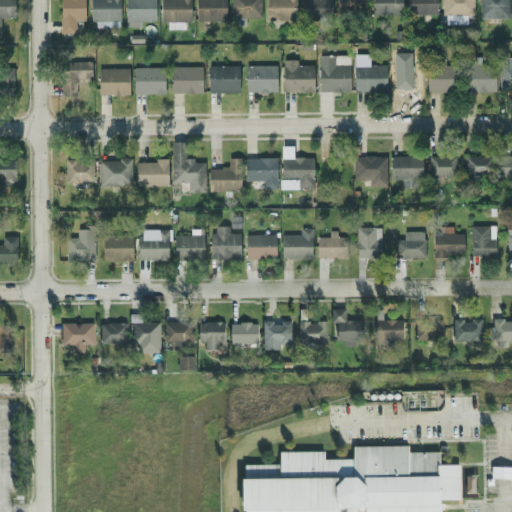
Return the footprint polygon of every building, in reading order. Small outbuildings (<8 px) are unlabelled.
[(14,0),(0,0),(0,17),(14,17),(14,0)] [(84,19),(84,0),(59,0),(60,33),(75,33),(75,20),(84,19)] [(90,0),(90,20),(97,20),(97,27),(119,27),(119,0),(90,0)] [(154,0),(125,0),(125,26),(140,26),(140,20),(154,20),(154,0)] [(161,0),(162,29),(189,28),(189,0),(161,0)] [(225,20),(225,0),(195,0),(195,21),(225,20)] [(230,0),(230,17),(260,18),(260,0),(230,0)] [(265,0),(265,19),(296,18),(295,0),(265,0)] [(330,0),(301,0),(301,19),(331,18),(330,0)] [(336,0),(337,13),(366,13),(365,0),(336,0)] [(401,0),(370,0),(371,15),(402,14),(401,0)] [(406,0),(406,14),(436,14),(436,0),(406,0)] [(473,0),(441,0),(441,15),(473,14),(473,0)] [(479,0),(479,18),(508,18),(508,0),(479,0)] [(349,55),(318,55),(317,91),(349,91),(349,55)] [(498,90),(511,90),(511,56),(506,56),(506,66),(498,65),(498,90)] [(313,65),(296,64),(296,59),(282,59),(281,91),(312,92),(313,65)] [(389,64),(390,92),(422,91),(421,64),(408,65),(408,59),(398,59),(398,64),(389,64)] [(91,78),(90,62),(62,62),(63,96),(76,95),(76,79),(91,78)] [(385,65),(354,64),(353,91),(385,91),(385,65)] [(238,92),(238,65),(207,65),(208,93),(238,92)] [(276,65),(245,65),(245,92),(276,92),(276,65)] [(426,91),(453,92),(454,65),(427,65),(426,91)] [(493,91),(494,65),(465,65),(465,91),(493,91)] [(201,66),(170,66),(170,93),(201,93),(201,66)] [(163,94),(164,68),(133,67),(132,93),(163,94)] [(12,68),(0,68),(0,94),(13,94),(12,68)] [(128,68),(98,68),(98,95),(128,95),(128,68)] [(171,183),(186,183),(187,192),(204,192),(203,161),(192,162),(192,157),(184,158),(184,141),(170,141),(171,183)] [(313,157),(292,157),(292,146),(281,146),(280,180),(296,180),(296,187),(312,187),(313,157)] [(389,155),(389,179),(402,179),(401,187),(421,187),(422,156),(389,155)] [(511,155),(496,155),(495,177),(511,177),(511,155)] [(353,180),(385,180),(385,156),(353,156),(353,180)] [(455,156),(428,156),(428,176),(454,177),(455,156)] [(464,176),(490,175),(490,156),(463,156),(464,176)] [(240,190),(239,157),(227,158),(227,167),(208,168),(208,191),(240,190)] [(275,157),(243,158),(244,181),(262,180),(263,189),(276,188),(275,157)] [(92,158),(64,159),(65,184),(93,183),(92,158)] [(98,159),(98,185),(131,185),(131,159),(98,159)] [(0,182),(15,183),(15,161),(0,160),(0,182)] [(134,160),(135,186),(167,185),(167,160),(134,160)] [(494,225),(470,226),(471,257),(494,256),(494,225)] [(239,233),(228,233),(228,226),(210,226),(210,258),(239,259),(239,233)] [(432,255),(462,255),(463,233),(452,233),(452,226),(432,226),(432,255)] [(94,228),(76,227),(76,238),(65,237),(65,260),(93,260),(94,228)] [(355,258),(380,258),(380,227),(356,227),(355,258)] [(203,258),(202,228),(189,229),(189,234),(173,234),(173,258),(203,258)] [(311,258),(311,228),(299,228),(299,234),(281,234),(281,259),(311,258)] [(167,229),(138,229),(137,259),(167,260),(167,229)] [(316,257),(346,257),(346,236),(336,236),(336,231),(328,231),(328,237),(316,236),(316,257)] [(424,231),(402,231),(402,239),(394,239),(394,257),(423,258),(424,231)] [(101,261),(131,260),(131,234),(101,235),(101,261)] [(244,258),(274,258),(274,234),(244,234),(244,258)] [(0,262),(16,263),(17,236),(1,236),(1,244),(0,244),(0,262)] [(338,324),(338,346),(357,346),(357,341),(364,341),(364,321),(346,321),(346,310),(332,310),(332,324),(338,324)] [(160,323),(142,324),(142,316),(132,317),(133,346),(138,345),(139,355),(161,354),(160,323)] [(511,320),(503,320),(503,319),(493,319),(494,349),(508,348),(508,344),(511,344),(511,320)] [(455,320),(454,342),(482,343),(483,322),(455,320)] [(376,321),(377,349),(395,348),(395,340),(404,340),(404,321),(376,321)] [(443,321),(416,321),(415,341),(443,341),(443,321)] [(62,324),(63,347),(74,347),(74,353),(85,353),(85,346),(95,346),(95,323),(62,324)] [(194,342),(194,323),(165,324),(166,343),(171,343),(172,351),(185,350),(185,343),(194,342)] [(225,323),(199,323),(200,343),(206,343),(206,351),(219,351),(219,345),(226,344),(225,323)] [(263,323),(264,350),(281,350),(281,346),(292,346),(291,323),(263,323)] [(327,345),(328,323),(299,323),(299,344),(327,345)] [(128,344),(128,324),(101,324),(101,345),(128,344)] [(232,324),(232,348),(241,348),(241,343),(258,344),(258,324),(232,324)] [(0,355),(13,356),(14,327),(0,326),(0,355)] [(179,357),(179,371),(195,371),(195,358),(179,357)] [(244,465),(244,511),(441,511),(441,501),(461,501),(461,466),(440,466),(440,453),(409,453),(409,447),(354,447),(354,460),(325,460),(325,452),(281,452),(281,465),(244,465)] [(467,494),(476,494),(477,477),(467,476),(467,494)]
